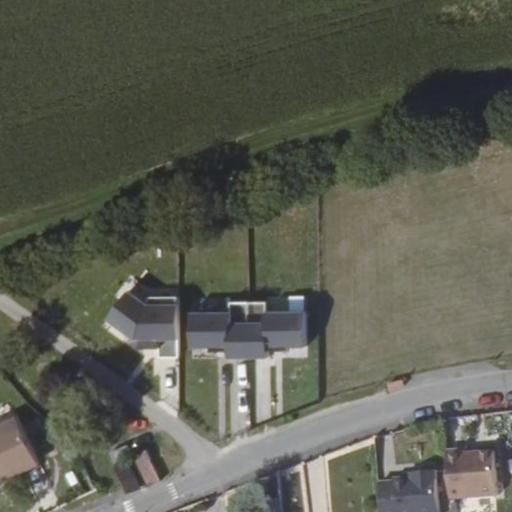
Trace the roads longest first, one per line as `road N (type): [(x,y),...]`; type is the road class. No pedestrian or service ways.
road 1 (track): [(0,237),(511,78)]
road 2 (residential): [(127,511),(359,424),(511,386)]
